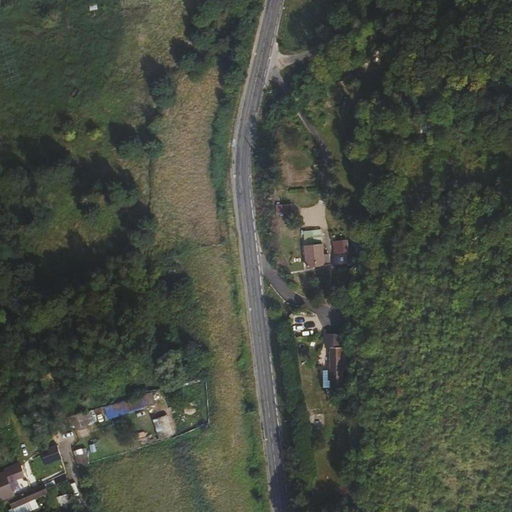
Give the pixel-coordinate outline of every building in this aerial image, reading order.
[(323,238),(323,225),(306,224),(306,250),(328,249),(328,238),(323,238)] [(346,240),(332,242),(334,254),(348,252),(346,240)] [(347,348),(346,339),(332,338),(332,348),(347,348)] [(347,362),(347,348),(332,348),(332,382),(343,382),(343,362),(347,362)] [(167,415),(152,420),(159,439),(173,435),(167,415)] [(364,444),(363,428),(353,428),(352,444),(364,444)] [(47,464),(53,462),(50,456),(44,458),(47,464)] [(56,473),(65,469),(62,461),(59,460),(56,460),(53,462),(56,473)] [(21,466),(0,474),(0,488),(2,487),(6,498),(15,494),(10,482),(25,476),(21,466)] [(20,498),(23,504),(49,493),(45,485),(19,496),(20,498)] [(25,511),(23,504),(20,498),(12,501),(16,511),(17,511),(21,510),(22,511),(25,511)]
